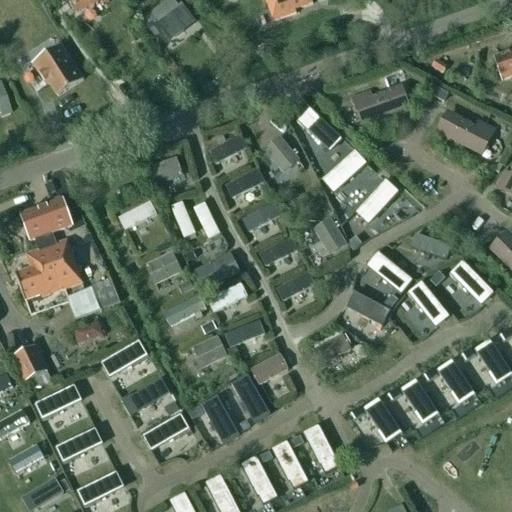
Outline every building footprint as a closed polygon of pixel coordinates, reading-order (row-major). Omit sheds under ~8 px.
[(68,0),(77,16),(103,1),(102,0),(68,0)] [(313,6),(310,0),(265,0),(273,24),(296,16),(295,13),(313,6)] [(166,46),(184,33),(179,26),(189,19),(181,8),(178,10),(171,1),(143,21),(150,32),(154,29),(166,46)] [(50,87),(58,99),(84,83),(62,48),(33,66),(47,88),(50,87)] [(511,53),(494,60),(501,83),(511,79),(511,53)] [(436,63),(433,69),(442,74),(446,68),(436,63)] [(10,116),(0,88),(0,116),(1,119),(10,116)] [(368,125),(410,110),(402,89),(370,100),(368,95),(353,100),(357,112),(364,115),(368,125)] [(437,90),(433,97),(443,103),(447,96),(437,90)] [(303,105),(295,114),(301,119),(309,110),(303,105)] [(342,143),(309,112),(297,125),(330,156),(342,143)] [(446,114),(436,134),(476,155),(481,146),(488,143),(494,132),(480,124),(477,130),(446,114)] [(215,169),(248,152),(241,138),(208,156),(215,169)] [(299,163),(279,139),(263,153),(283,177),(299,163)] [(367,168),(354,154),(322,184),(334,197),(367,168)] [(177,160),(148,171),(155,190),(184,180),(177,160)] [(504,175),(497,190),(508,195),(511,194),(511,172),(509,178),(504,175)] [(231,202),(265,186),(259,173),(225,190),(231,202)] [(368,229),(399,196),(386,184),(355,217),(368,229)] [(283,200),(287,207),(298,201),(294,194),(283,200)] [(55,248),(51,236),(72,229),(63,202),(21,217),(30,244),(36,242),(40,253),(26,258),(31,272),(15,277),(24,304),(40,298),(41,300),(82,286),(67,244),(55,248)] [(299,203),(288,209),(292,216),(303,210),(299,203)] [(156,217),(150,205),(118,222),(124,234),(156,217)] [(195,237),(182,206),(170,211),(183,242),(195,237)] [(220,237),(204,206),(193,212),(208,243),(220,237)] [(281,220),(274,206),(241,223),(248,237),(281,220)] [(347,247),(331,221),(313,232),(329,258),(347,247)] [(511,242),(505,235),(489,251),(511,273),(511,242)] [(447,264),(452,250),(416,238),(411,251),(447,264)] [(265,271),(299,255),(292,241),(258,258),(265,271)] [(168,245),(157,250),(159,256),(170,251),(168,245)] [(183,275),(173,255),(145,269),(155,289),(183,275)] [(193,255),(185,259),(188,265),(196,262),(193,255)] [(203,295),(240,277),(230,257),(193,275),(203,295)] [(401,299),(412,285),(378,257),(367,271),(401,299)] [(481,310),(495,297),(463,265),(449,278),(481,310)] [(423,276),(421,269),(413,272),(416,279),(423,276)] [(439,275),(431,284),(436,289),(445,281),(439,275)] [(282,306),(316,289),(309,276),(276,293),(282,306)] [(100,309),(118,302),(110,282),(92,289),(100,309)] [(190,284),(179,290),(183,297),(193,291),(190,284)] [(450,321),(422,286),(408,297),(436,332),(450,321)] [(213,318),(247,301),(241,288),(206,305),(213,318)] [(382,331),(390,315),(354,297),(346,312),(382,331)] [(392,299),(384,308),(390,313),(398,304),(392,299)] [(169,331),(204,314),(198,300),(163,317),(169,331)] [(102,339),(98,324),(72,333),(76,347),(102,339)] [(229,353),(264,338),(259,324),(223,339),(229,353)] [(212,325),(202,331),(205,338),(216,332),(212,325)] [(323,370),(352,355),(342,338),(314,353),(323,370)] [(227,359),(217,339),(190,352),(200,373),(227,359)] [(497,391),(511,381),(511,377),(490,345),(476,354),(491,377),(489,379),(497,391)] [(109,382),(147,360),(138,346),(100,368),(109,382)] [(360,348),(353,352),(353,353),(359,363),(366,359),(361,348),(360,348)] [(47,374),(35,349),(12,360),(30,396),(52,385),(46,374),(47,374)] [(259,390),(289,375),(280,358),(250,373),(259,390)] [(460,412),(476,401),(452,365),(438,375),(453,398),(451,399),(460,412)] [(234,373),(226,378),(230,385),(238,380),(234,373)] [(0,397),(13,391),(5,378),(0,380),(0,397)] [(231,388),(254,429),(270,420),(247,379),(231,388)] [(130,422),(170,399),(160,383),(120,406),(130,422)] [(423,431),(440,420),(416,385),(402,395),(417,417),(415,419),(423,431)] [(41,425),(81,406),(73,390),(34,409),(41,425)] [(240,441),(217,400),(200,410),(223,451),(240,441)] [(402,439),(378,403),(364,413),(380,436),(378,437),(386,449),(402,439)] [(175,406),(164,412),(168,419),(179,413),(175,406)] [(199,410),(189,416),(193,423),(204,417),(200,410),(199,410)] [(32,428),(25,414),(0,427),(0,442),(0,443),(32,428)] [(150,456),(189,435),(180,419),(142,441),(150,456)] [(246,424),(237,429),(241,436),(250,431),(246,424)] [(319,430),(304,438),(320,471),(322,470),(326,477),(339,470),(319,430)] [(102,449),(94,434),(55,453),(63,468),(102,449)] [(300,439),(290,445),(293,452),(304,446),(300,439)] [(45,459),(36,445),(9,467),(18,481),(45,459)] [(287,447),(272,454),(289,487),(290,486),(294,494),(307,487),(287,447)] [(269,456),(259,461),(262,468),(273,462),(270,455),(269,456)] [(263,509),(277,503),(256,462),(240,470),(257,503),(259,502),(263,509)] [(83,511),(123,493),(115,478),(76,496),(83,511)] [(236,511),(220,480),(205,488),(216,511),(236,511)] [(32,511),(61,498),(54,485),(24,501),(28,511),(32,511)] [(191,511),(185,498),(168,506),(170,511),(191,511)]
